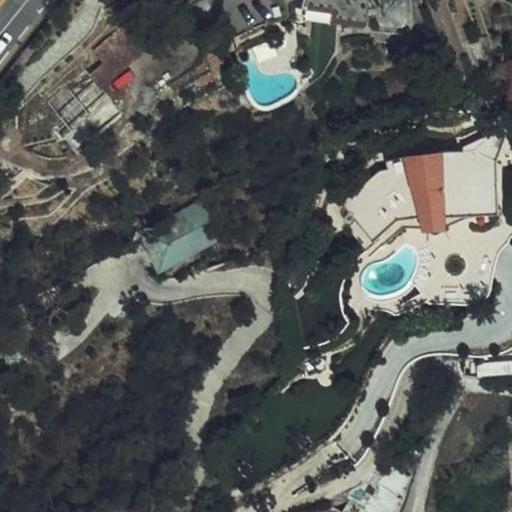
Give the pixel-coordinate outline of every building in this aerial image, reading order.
[(271,0),(259,0),(248,5),(252,16),(275,7),(271,0)] [(328,0),(327,9),(356,10),(356,0),(328,0)] [(125,7),(86,44),(96,54),(82,67),(91,77),(144,28),(125,7)] [(452,201),(482,199),(487,198),(484,152),(464,142),(408,145),(375,156),(379,160),(373,166),(368,164),(335,195),(364,227),(367,224),(382,211),(389,207),(412,197),(413,208),(419,208),(434,207),(434,202),(452,201)] [(139,228),(159,269),(227,236),(207,195),(139,228)] [(483,205),(482,199),(452,201),(434,202),(434,207),(419,208),(413,208),(412,197),(389,207),(382,211),(367,224),(364,227),(370,234),(374,239),(394,222),(407,219),(419,219),(435,217),(453,212),(465,208),(483,205)] [(418,230),(417,236),(419,268),(468,269),(472,254),(480,229),(475,229),(418,230)]
